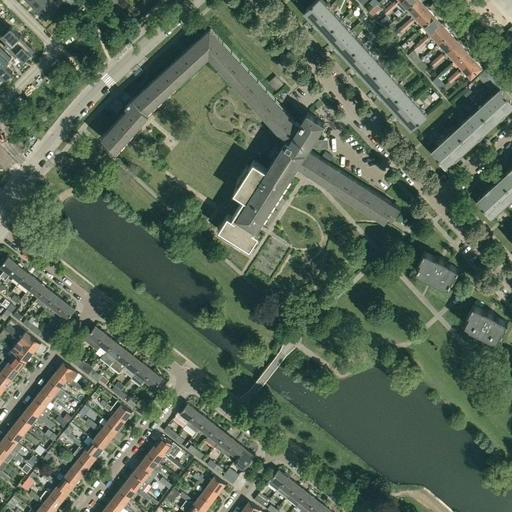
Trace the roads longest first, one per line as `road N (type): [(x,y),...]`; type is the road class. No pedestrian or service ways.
road 1 (residential): [(433,201),(256,0)]
road 2 (residential): [(23,179),(71,116),(195,0)]
road 3 (residential): [(82,511),(186,377)]
road 4 (residential): [(0,424),(92,304)]
road 5 (residential): [(0,105),(56,48),(7,0)]
